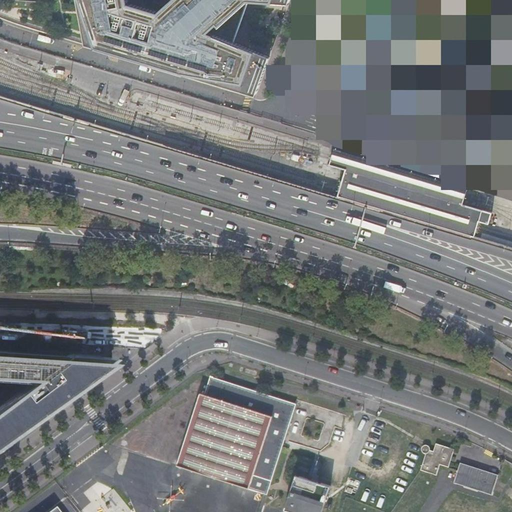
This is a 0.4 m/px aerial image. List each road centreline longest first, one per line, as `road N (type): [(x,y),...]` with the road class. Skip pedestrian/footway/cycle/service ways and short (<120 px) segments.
road 1 (residential): [(0,488),(176,353),(213,340),(444,410),(511,441)]
road 2 (trunk): [(0,172),(314,256)]
road 3 (trunk): [(0,233),(314,256)]
road 4 (trunk): [(511,288),(297,206)]
road 5 (trunk): [(511,260),(297,206)]
road 6 (trunk): [(297,206),(85,146)]
road 7 (trunk): [(392,281),(511,359)]
road 8 (trunk): [(392,281),(511,324)]
